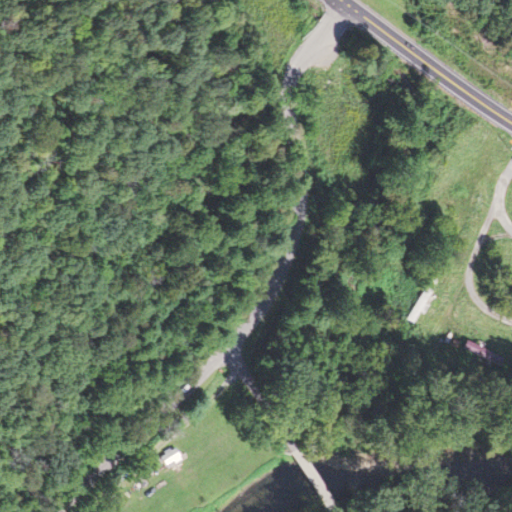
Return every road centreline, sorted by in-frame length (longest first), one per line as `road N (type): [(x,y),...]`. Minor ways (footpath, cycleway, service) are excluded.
road 1 (residential): [(235,352),(297,214),(304,154),(287,85),(347,3)]
road 2 (residential): [(69,511),(186,418),(235,352)]
road 3 (secondary): [(342,0),(511,122)]
